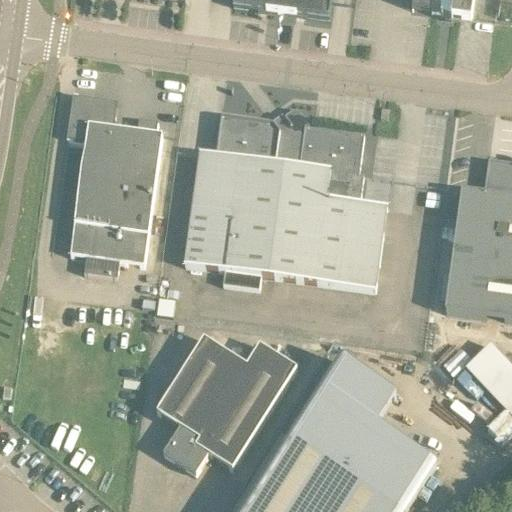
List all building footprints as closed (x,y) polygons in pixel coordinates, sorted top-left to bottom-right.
[(266,16),(266,17),(296,21),(329,25),(332,0),(234,0),(233,12),(266,16)] [(413,0),(412,13),(441,18),(471,22),(474,0),(413,0)] [(73,102),(73,103),(67,145),(86,148),(71,262),(90,265),(89,269),(81,268),(80,277),(106,281),(107,272),(97,270),(97,266),(145,272),(163,141),(157,140),(158,128),(139,126),(137,138),(114,134),(116,122),(110,122),(111,116),(108,112),(102,111),(103,106),(73,102)] [(200,160),(193,218),(185,272),(225,278),(223,291),(259,296),(262,283),(376,298),(387,213),(360,209),(364,181),(359,181),(364,141),(308,134),(309,126),(303,118),(293,117),(275,131),(273,129),(221,122),(216,162),(200,160)] [(511,168),(489,166),(484,200),(462,197),(445,318),(511,326),(511,168)] [(298,294),(297,302),(327,305),(327,297),(298,294)] [(194,322),(372,345),(374,332),(196,309),(194,322)] [(185,372),(196,344),(184,339),(172,367),(185,372)] [(260,352),(247,372),(204,345),(157,419),(181,434),(164,461),(196,482),(209,461),(233,476),(297,375),(260,352)] [(511,369),(492,349),(466,373),(511,421),(511,369)] [(511,442),(511,423),(508,419),(488,435),(501,451),(511,442)] [(395,511),(361,490),(377,464),(341,442),(325,467),(291,445),(248,511),(395,511)] [(221,511),(231,497),(216,488),(202,511),(221,511)]
